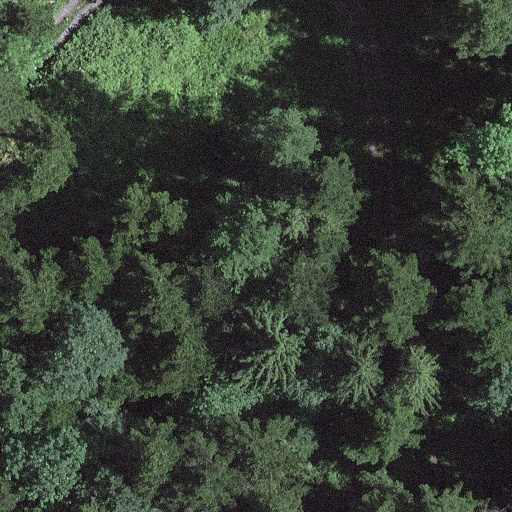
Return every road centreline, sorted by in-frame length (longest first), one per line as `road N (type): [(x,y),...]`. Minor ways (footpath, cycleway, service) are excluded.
road 1 (track): [(441,511),(384,237),(371,52),(334,0)]
road 2 (track): [(92,0),(0,89)]
